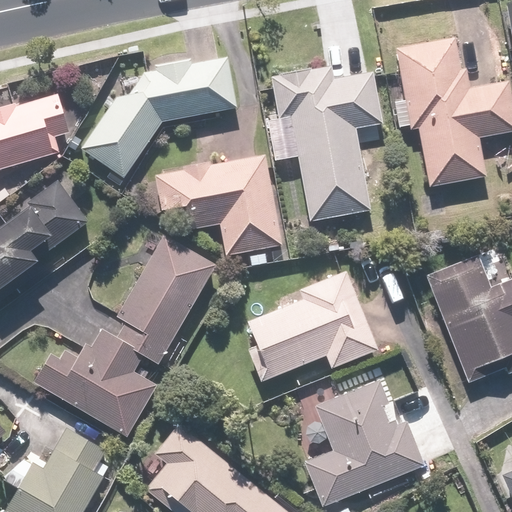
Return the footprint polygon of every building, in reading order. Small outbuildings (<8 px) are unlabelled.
[(454,36),(394,46),(403,99),(392,101),(397,130),(417,127),(427,187),(485,177),(479,139),(511,133),(511,100),(509,82),(469,89),(465,68),(459,69),(454,36)] [(153,61),(155,71),(125,77),(79,147),(122,177),(161,123),(240,107),(230,56),(188,64),(186,54),(153,61)] [(275,118),(290,116),(310,222),(370,211),(356,130),(383,126),(373,70),(334,77),(332,65),(268,77),(275,118)] [(0,169),(61,152),(56,135),(70,131),(59,93),(17,105),(16,102),(0,106),(0,169)] [(264,155),(210,165),(209,159),(182,164),(183,170),(153,175),(161,212),(185,206),(191,231),(219,225),(225,257),(282,246),(264,155)] [(58,179),(0,224),(0,304),(10,296),(3,287),(38,259),(31,250),(56,231),(65,243),(92,222),(58,179)] [(158,366),(216,262),(162,233),(118,314),(112,311),(93,346),(84,341),(77,354),(65,348),(60,357),(48,350),(30,383),(129,437),(158,385),(135,372),(143,358),(158,366)] [(473,252),(424,272),(468,382),(502,369),(506,378),(511,375),(511,279),(488,289),(473,252)] [(305,300),(248,319),(257,344),(248,347),(259,381),(290,371),(296,389),(336,376),(333,366),(379,351),(352,271),(301,287),(305,300)] [(382,379),(315,405),(332,449),(302,461),(320,506),(425,465),(407,419),(398,422),(382,379)] [(82,511),(107,465),(97,460),(103,448),(31,412),(0,472),(19,482),(3,511),(82,511)] [(289,511),(177,421),(151,452),(165,463),(143,489),(167,509),(171,504),(180,511),(289,511)] [(0,440),(9,434),(0,422),(0,440)] [(511,468),(499,474),(511,501),(511,468)]
